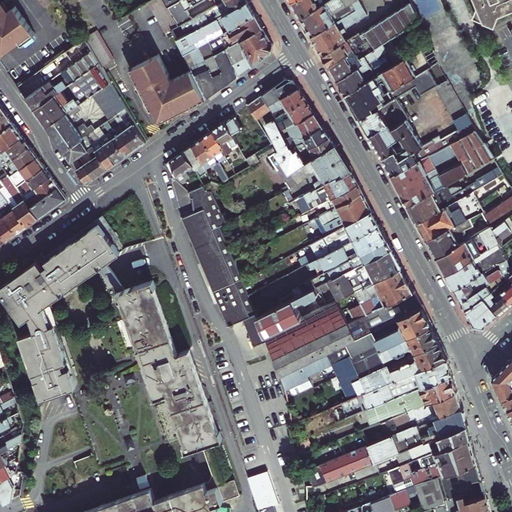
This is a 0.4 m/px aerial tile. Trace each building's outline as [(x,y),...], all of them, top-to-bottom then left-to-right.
[(0,0),(0,50),(3,52),(20,39),(22,42),(34,33),(15,5),(5,11),(0,3),(0,0)] [(173,15),(167,6),(163,0),(149,0),(148,1),(166,32),(172,29),(177,26),(178,25),(173,15)] [(185,8),(181,0),(177,0),(167,6),(173,15),(185,8)] [(184,53),(198,46),(195,42),(223,27),(225,31),(256,13),(248,0),(196,29),(183,36),(177,39),(184,53)] [(187,0),(181,0),(185,8),(190,6),(187,0)] [(247,0),(225,0),(218,4),(191,18),(196,29),(248,0),(247,0)] [(295,0),(292,2),(301,18),(329,0),(295,0)] [(338,2),(341,1),(340,0),(329,0),(301,18),(311,36),(339,19),(334,9),(337,7),(338,2)] [(367,14),(359,0),(354,0),(352,1),(356,9),(342,18),(339,19),(311,36),(323,55),(347,40),(342,32),(347,29),(346,27),(367,14)] [(511,0),(478,0),(479,2),(475,12),(496,21),(501,10),(511,5),(511,0)] [(340,13),(342,18),(356,9),(352,1),(342,7),(340,13)] [(411,1),(361,34),(363,37),(366,36),(374,49),(388,41),(420,20),(421,20),(411,1)] [(263,27),(256,13),(225,31),(216,36),(209,40),(216,53),(231,45),(229,40),(223,43),(220,41),(232,35),(235,39),(244,34),(245,37),(263,27)] [(183,36),(177,26),(172,29),(177,39),(183,36)] [(263,27),(245,37),(231,45),(216,53),(209,40),(198,46),(184,53),(192,69),(199,82),(207,97),(238,75),(244,71),(272,51),(273,44),(263,27)] [(114,59),(97,30),(84,37),(84,38),(91,50),(98,62),(101,66),(114,59)] [(323,55),(329,66),(348,53),(353,49),(351,47),(360,41),(368,53),(374,49),(366,36),(363,37),(361,34),(360,32),(347,40),(323,55)] [(84,38),(17,86),(26,98),(91,50),(84,38)] [(337,80),(345,94),(378,75),(385,71),(395,65),(387,50),(385,47),(390,44),(388,41),(374,49),(368,53),(363,56),(360,58),(364,65),(337,80)] [(358,46),(353,49),(355,53),(357,55),(362,52),(358,46)] [(348,57),(355,53),(353,49),(348,53),(329,66),(337,80),(364,65),(360,58),(359,59),(358,57),(350,62),(348,57)] [(91,50),(26,98),(34,109),(98,62),(91,50)] [(395,65),(385,71),(395,89),(429,68),(419,51),(417,52),(395,65)] [(199,82),(192,69),(170,80),(168,75),(169,74),(159,53),(130,68),(150,109),(154,107),(159,119),(162,120),(207,97),(199,82)] [(98,62),(34,109),(46,126),(76,105),(92,94),(110,81),(101,66),(98,62)] [(423,146),(408,119),(411,117),(399,96),(417,86),(422,94),(436,86),(448,79),(439,62),(429,68),(395,89),(392,91),(395,98),(387,104),(385,104),(378,109),(387,124),(369,135),(382,157),(396,150),(401,158),(423,146)] [(384,86),(378,75),(345,94),(351,104),(384,86)] [(262,94),(268,105),(299,87),(294,78),(286,77),(262,94)] [(454,120),(467,113),(448,79),(436,86),(454,120)] [(92,94),(110,119),(114,115),(126,107),(110,81),(92,94)] [(379,91),(385,87),(384,86),(351,104),(360,120),(374,111),(372,107),(382,100),(385,104),(387,104),(379,91)] [(282,105),(286,112),(307,99),(299,87),(268,105),(270,110),(274,119),(279,116),(276,109),(282,105)] [(254,115),(257,119),(270,110),(268,105),(262,94),(248,105),(254,115)] [(307,99),(286,112),(288,116),(276,122),(280,129),(285,127),(301,119),(302,116),(314,109),(307,99)] [(378,109),(385,104),(382,100),(372,107),(374,111),(360,120),(369,135),(387,124),(378,109)] [(46,126),(64,151),(85,136),(93,130),(90,126),(86,129),(83,125),(76,130),(71,122),(78,117),(75,112),(79,110),(76,105),(46,126)] [(114,115),(124,130),(125,132),(125,133),(127,136),(128,136),(136,148),(146,141),(131,117),(124,121),(121,116),(128,111),(126,107),(114,115)] [(301,119),(285,127),(290,136),(285,139),(289,148),(294,146),(291,139),(297,138),(300,139),(305,137),(305,138),(314,134),(312,131),(323,125),(314,109),(302,116),(301,119)] [(459,129),(472,122),(467,113),(454,120),(459,129)] [(0,132),(13,123),(7,114),(0,119),(0,132)] [(233,115),(213,129),(221,143),(222,147),(220,147),(227,157),(228,160),(231,158),(228,153),(232,150),(227,141),(229,140),(233,146),(238,143),(237,142),(232,133),(240,127),(239,126),(233,115)] [(288,173),(305,163),(300,155),(294,146),(289,148),(285,139),(280,129),(276,122),(274,119),(266,123),(279,151),(277,152),(281,159),(280,159),(288,173)] [(125,132),(124,130),(119,134),(116,130),(113,129),(107,120),(104,123),(106,126),(110,132),(125,155),(136,148),(128,136),(127,136),(125,133),(125,132)] [(435,142),(434,140),(423,146),(401,158),(396,150),(382,157),(392,175),(443,148),(476,129),(472,122),(459,129),(441,139),(435,142)] [(0,151),(23,136),(13,123),(0,132),(0,151)] [(291,139),(294,146),(301,146),(302,144),(305,146),(306,148),(330,136),(323,125),(312,131),(314,134),(305,138),(305,137),(300,139),(297,138),(291,139)] [(96,133),(100,139),(115,162),(125,155),(110,132),(106,135),(100,126),(94,130),(96,133)] [(221,143),(213,129),(202,137),(228,178),(231,177),(222,161),(227,157),(220,147),(222,147),(221,143)] [(484,142),(476,129),(443,148),(392,175),(408,206),(446,186),(450,183),(494,157),(495,156),(485,141),(484,142)] [(91,144),(93,146),(108,168),(115,162),(100,139),(96,133),(94,130),(93,130),(85,136),(89,141),(91,144)] [(244,153),(272,145),(269,134),(241,143),(244,153)] [(13,159),(30,146),(23,136),(0,151),(0,161),(3,165),(13,158),(13,159)] [(85,136),(64,151),(71,161),(76,158),(79,156),(93,146),(91,144),(87,146),(85,144),(89,141),(85,136)] [(301,146),(294,146),(300,155),(305,152),(307,152),(311,159),(336,144),(330,136),(306,148),(305,146),(302,144),(301,146)] [(200,159),(205,169),(215,164),(219,171),(218,172),(224,181),(228,178),(202,137),(193,143),(200,159)] [(193,143),(185,150),(198,177),(206,171),(205,169),(200,159),(193,143)] [(352,170),(336,144),(311,159),(308,161),(320,181),(314,184),(317,189),(324,184),(324,183),(337,176),(338,177),(352,170)] [(20,169),(37,156),(30,146),(13,159),(13,158),(3,165),(6,170),(11,167),(13,170),(8,173),(9,174),(10,176),(20,169)] [(84,164),(94,178),(108,168),(93,146),(79,156),(81,158),(89,152),(93,158),(84,164)] [(171,160),(178,174),(184,170),(188,178),(192,176),(195,181),(199,178),(198,177),(185,150),(171,160)] [(17,186),(27,179),(45,167),(37,156),(20,169),(10,176),(15,182),(17,186)] [(87,183),(94,178),(84,164),(82,166),(76,158),(71,161),(87,183)] [(21,190),(24,195),(51,176),(45,167),(27,179),(31,183),(21,190)] [(359,182),(352,170),(338,177),(337,176),(324,183),(324,184),(317,189),(311,192),(310,191),(303,195),(310,209),(317,206),(359,182)] [(14,206),(27,225),(40,217),(31,205),(24,195),(21,190),(17,186),(15,182),(10,176),(9,174),(0,179),(0,190),(11,204),(12,204),(14,206)] [(42,198),(59,186),(51,176),(24,195),(31,205),(33,204),(29,198),(38,192),(42,198)] [(222,184),(210,181),(203,185),(205,190),(211,191),(222,185),(222,184)] [(359,182),(317,206),(319,209),(326,206),(329,211),(364,193),(359,182)] [(204,211),(198,214),(183,221),(230,329),(245,322),(249,331),(262,326),(258,317),(254,307),(248,295),(243,281),(234,261),(230,252),(219,227),(227,223),(211,191),(205,190),(203,185),(188,192),(191,200),(193,200),(200,201),(204,211)] [(59,186),(42,198),(33,204),(31,205),(40,217),(67,197),(59,186)] [(446,186),(408,206),(417,223),(469,195),(466,188),(462,190),(461,188),(452,188),(448,190),(446,186)] [(0,209),(17,233),(27,225),(14,206),(12,204),(11,204),(0,190),(0,209)] [(484,211),(474,192),(469,194),(469,195),(417,223),(426,239),(470,218),(474,216),(484,211)] [(332,233),(373,210),(364,193),(329,211),(307,223),(309,228),(313,227),(315,231),(328,224),(332,233)] [(490,213),(494,219),(509,211),(511,208),(511,196),(491,212),(490,212),(490,213)] [(193,200),(198,214),(204,211),(200,201),(193,200)] [(0,230),(7,240),(17,233),(0,209),(0,230)] [(302,267),(310,262),(335,249),(380,224),(373,210),(332,233),(314,243),(311,244),(314,251),(298,260),(302,267)] [(484,211),(474,216),(477,222),(486,217),(487,219),(484,221),(484,222),(485,224),(487,225),(495,220),(494,219),(490,213),(486,216),(484,211)] [(106,217),(99,222),(113,243),(121,238),(106,217)] [(494,229),(499,240),(511,229),(511,220),(510,217),(494,229)] [(473,226),(470,218),(426,239),(436,258),(466,241),(464,237),(461,236),(466,233),(464,230),(473,226)] [(48,264),(45,260),(99,222),(96,219),(43,256),(41,253),(34,258),(36,261),(37,260),(43,268),(48,264)] [(54,324),(50,325),(44,307),(62,294),(59,290),(97,262),(102,259),(117,248),(113,243),(99,222),(45,260),(48,264),(43,268),(37,260),(36,261),(0,285),(0,291),(22,322),(29,317),(34,331),(20,336),(42,399),(69,389),(76,387),(70,368),(65,370),(63,364),(68,362),(54,324)] [(335,249),(310,262),(313,268),(321,264),(324,271),(388,239),(380,224),(335,249)] [(436,258),(445,275),(474,258),(485,251),(499,241),(499,240),(494,229),(492,225),(481,232),(467,240),(466,241),(436,258)] [(324,271),(306,280),(311,290),(314,288),(318,286),(393,248),(388,239),(324,271)] [(102,259),(107,265),(112,261),(110,259),(120,252),(117,248),(102,259)] [(393,248),(318,286),(321,293),(332,287),(332,289),(335,295),(337,296),(339,300),(340,299),(354,292),(403,268),(393,248)] [(445,275),(454,290),(484,272),(485,271),(486,271),(496,265),(497,262),(500,263),(506,259),(502,250),(484,260),(483,266),(480,268),(474,258),(445,275)] [(102,259),(97,262),(102,268),(119,292),(125,290),(107,265),(102,259)] [(461,302),(493,281),(503,274),(510,270),(506,259),(500,263),(497,262),(496,265),(499,266),(498,270),(497,270),(486,276),(484,272),(454,290),(461,302)] [(62,294),(44,307),(50,325),(54,324),(68,362),(63,364),(65,370),(70,368),(76,387),(69,389),(71,393),(80,390),(51,305),(102,268),(97,262),(59,290),(62,294)] [(403,268),(354,292),(359,301),(407,277),(403,268)] [(511,274),(511,275),(510,270),(503,274),(506,279),(511,276),(511,277),(511,274)] [(511,277),(511,276),(506,279),(508,281),(508,282),(510,286),(507,288),(506,287),(505,288),(504,286),(501,289),(503,291),(511,303),(511,302),(511,277)] [(352,317),(354,321),(370,313),(415,291),(413,289),(407,277),(359,301),(360,304),(349,310),(352,317)] [(220,431),(197,365),(184,369),(178,353),(155,288),(157,288),(154,280),(125,290),(119,292),(117,293),(120,301),(122,300),(157,399),(169,394),(187,444),(185,444),(188,452),(204,446),(214,474),(211,481),(157,500),(153,488),(82,511),(215,511),(214,505),(240,496),(235,481),(224,484),(210,444),(225,439),(222,431),(220,431)] [(461,302),(465,310),(497,288),(500,285),(498,283),(496,285),(493,281),(461,302)] [(317,297),(318,295),(314,288),(311,290),(262,315),(258,317),(262,326),(265,335),(302,317),(296,305),(304,301),(307,302),(317,297)] [(496,296),(500,293),(497,288),(465,310),(474,324),(485,326),(499,314),(491,305),(498,299),(496,296)] [(263,303),(257,290),(248,295),(254,307),(258,305),(263,303)] [(415,291),(370,313),(378,329),(423,308),(415,291)] [(511,303),(503,291),(500,293),(496,296),(498,299),(491,305),(499,314),(511,303)] [(309,362),(345,345),(378,329),(370,313),(354,321),(348,324),(346,320),(339,306),(337,301),(302,317),(265,335),(268,343),(281,375),(309,362)] [(262,315),(258,305),(254,307),(258,317),(262,315)] [(378,329),(345,345),(353,364),(432,325),(423,308),(378,329)] [(440,341),(432,325),(353,364),(360,378),(388,365),(408,356),(406,352),(407,350),(406,349),(412,346),(415,352),(440,341)] [(268,343),(265,335),(262,326),(249,331),(256,348),(268,343)] [(360,378),(367,393),(448,358),(440,341),(415,352),(417,357),(416,360),(412,362),(409,360),(403,363),(401,366),(391,371),(388,365),(360,378)] [(331,364),(335,372),(353,364),(345,345),(309,362),(314,372),(331,364)] [(191,349),(178,353),(184,369),(197,365),(191,349)] [(370,409),(395,399),(423,387),(453,374),(448,358),(367,393),(363,394),(365,398),(363,400),(364,401),(367,408),(369,407),(370,409)] [(511,358),(492,378),(503,399),(511,394),(511,358)] [(367,393),(360,378),(353,364),(335,372),(349,401),(357,397),(363,394),(367,393)] [(268,394),(284,389),(279,374),(264,378),(268,394)] [(371,426),(379,423),(386,420),(393,417),(457,391),(453,374),(423,387),(395,399),(370,409),(365,411),(371,426)] [(0,404),(15,396),(13,390),(0,396),(0,404)] [(462,407),(457,391),(393,417),(396,423),(397,426),(416,418),(419,426),(462,407)] [(511,394),(503,399),(511,416),(511,394)] [(0,404),(0,412),(2,411),(2,409),(17,401),(15,396),(0,404)] [(349,401),(344,403),(346,408),(359,403),(357,397),(349,401)] [(419,426),(414,428),(414,427),(312,467),(311,468),(312,482),(313,482),(314,486),(319,486),(362,468),(379,461),(387,458),(467,425),(462,407),(419,426)] [(0,431),(10,426),(9,424),(10,423),(22,416),(20,412),(0,421),(0,431)] [(393,417),(386,420),(388,426),(396,423),(393,417)] [(0,452),(21,441),(24,425),(18,429),(21,434),(7,440),(4,436),(0,437),(0,452)] [(467,425),(387,458),(390,466),(402,461),(402,463),(432,451),(434,453),(470,438),(467,425)] [(423,469),(432,465),(473,448),(470,438),(434,453),(419,459),(423,469)] [(0,452),(0,466),(6,463),(7,462),(4,456),(7,456),(20,449),(21,441),(0,452)] [(417,487),(426,510),(433,508),(446,505),(445,500),(465,493),(475,490),(472,481),(482,478),(476,458),(473,448),(432,465),(436,476),(438,473),(440,475),(441,477),(437,479),(438,481),(427,485),(426,483),(417,487)] [(312,467),(309,452),(301,455),(304,470),(311,468),(312,467)] [(0,466),(0,480),(16,472),(19,456),(16,458),(10,461),(11,465),(11,469),(9,469),(6,463),(0,466)] [(379,461),(362,468),(365,476),(380,471),(378,465),(380,464),(379,461)] [(406,491),(417,487),(426,483),(427,485),(438,481),(437,479),(441,477),(440,475),(438,473),(436,476),(432,465),(423,469),(417,472),(412,474),(409,467),(406,468),(405,465),(389,471),(397,493),(371,503),(374,511),(391,511),(411,504),(406,491)] [(16,483),(16,472),(0,480),(0,494),(5,504),(13,500),(12,499),(14,487),(13,485),(16,483)] [(137,483),(147,480),(145,473),(135,476),(137,483)] [(475,490),(465,493),(467,500),(486,495),(482,478),(472,481),(475,490)] [(467,500),(465,493),(445,500),(446,505),(434,508),(434,511),(491,511),(486,495),(467,500)] [(374,511),(371,503),(362,506),(363,511),(374,511)]
